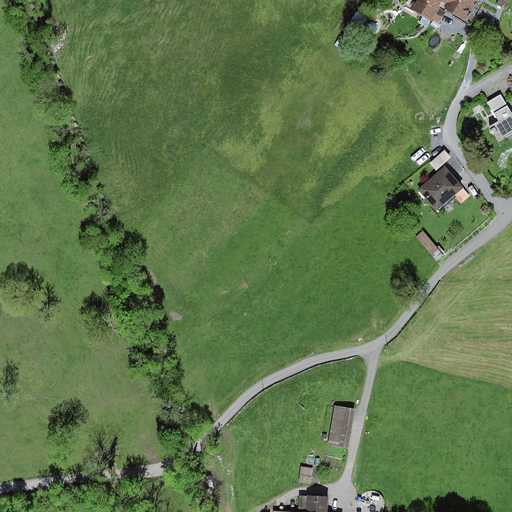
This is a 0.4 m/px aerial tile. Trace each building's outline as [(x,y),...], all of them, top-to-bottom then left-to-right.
[(440,0),(418,0),(414,7),(418,9),(419,14),(422,16),(427,15),(439,22),(448,7),(445,5),(446,3),(440,0)] [(440,0),(446,3),(445,5),(448,7),(465,17),(469,10),(475,0),(440,0)] [(359,11),(351,24),(361,29),(368,16),(359,11)] [(511,113),(501,95),(488,102),(500,121),(490,127),(499,141),(511,133),(511,113)] [(448,150),(432,161),(437,168),(453,157),(448,150)] [(463,189),(445,168),(420,189),(438,210),(463,189)] [(447,255),(426,230),(419,235),(440,260),(447,255)] [(352,410),(336,407),(329,443),(345,446),(352,410)] [(312,469),(302,468),(300,482),(310,483),(312,469)] [(301,511),(294,511),(277,511),(327,511),(328,500),(302,498),(301,511)]
